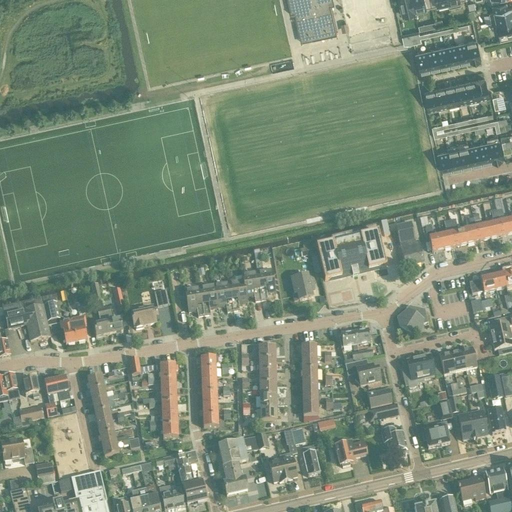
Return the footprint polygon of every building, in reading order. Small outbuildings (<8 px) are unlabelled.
[(336,35),(330,6),(334,5),(332,0),(286,0),(290,14),(289,14),(294,13),(300,42),(336,34),(336,35)] [(414,11),(411,0),(397,0),(398,1),(400,9),(401,14),(414,11)] [(431,7),(429,0),(411,0),(414,11),(431,7)] [(446,0),(447,3),(448,8),(461,5),(460,1),(464,0),(446,0)] [(491,25),(496,24),(511,19),(511,7),(507,9),(506,3),(492,6),(493,12),(488,13),(491,25)] [(511,19),(496,24),(500,41),(511,38),(511,19)] [(465,43),(470,62),(480,59),(476,41),(465,43)] [(460,64),(470,62),(465,43),(455,45),(460,64)] [(450,66),(460,64),(455,45),(445,47),(450,66)] [(435,49),(440,68),(450,66),(445,47),(435,49)] [(430,70),(440,68),(435,49),(425,52),(430,70)] [(419,73),(430,70),(425,52),(415,54),(419,73)] [(474,81),(478,100),(488,98),(484,79),(474,81)] [(468,102),(478,100),(474,81),(464,83),(468,102)] [(454,86),(458,104),(468,102),(464,83),(454,86)] [(458,104),(454,86),(444,88),(449,110),(448,106),(458,104)] [(449,110),(444,88),(434,90),(439,112),(449,110)] [(439,112),(434,90),(423,92),(428,111),(437,109),(438,112),(439,112)] [(487,139),(491,162),(502,159),(497,137),(487,139)] [(491,162),(487,139),(486,140),(487,143),(477,145),(481,164),(491,162)] [(461,168),(471,166),(467,144),(457,146),(461,168)] [(467,144),(471,166),(481,164),(477,145),(468,147),(467,144)] [(447,152),(452,170),(461,168),(457,146),(447,148),(447,152)] [(441,173),(452,170),(447,152),(437,154),(441,173)] [(502,211),(496,212),(502,238),(511,235),(511,227),(510,221),(504,223),(502,211)] [(494,225),(487,227),(491,241),(502,238),(496,212),(491,213),(494,225)] [(478,216),(473,217),(475,224),(474,224),(475,229),(476,229),(479,243),(491,241),(487,227),(481,228),(478,216)] [(455,221),(449,223),(451,229),(452,235),(455,249),(467,246),(464,232),(458,233),(456,228),(455,221)] [(387,224),(381,225),(384,238),(390,236),(387,224)] [(394,230),(404,270),(424,265),(419,245),(415,246),(415,244),(419,243),(415,225),(411,226),(411,225),(394,230)] [(447,236),(440,237),(444,251),(455,249),(452,235),(451,229),(446,230),(447,236)] [(475,229),(464,232),(467,246),(479,243),(476,229),(475,229)] [(360,237),(359,232),(331,239),(332,244),(316,248),(324,283),(334,280),(334,281),(352,277),(352,279),(358,277),(358,275),(369,272),(386,268),(378,233),(360,237)] [(440,237),(429,240),(432,254),(444,251),(440,237)] [(302,259),(313,256),(310,246),(303,248),(304,251),(300,251),(302,259)] [(257,274),(263,273),(260,257),(254,258),(257,274)] [(315,276),(320,274),(316,258),(311,260),(315,276)] [(262,303),(268,302),(267,296),(275,295),(272,272),(263,273),(257,274),(262,303)] [(262,303),(257,274),(242,276),(243,282),(246,300),(246,299),(254,298),(255,304),(262,303)] [(508,290),(505,276),(493,278),(496,292),(508,290)] [(309,283),(307,277),(292,280),(295,296),(292,296),(294,304),(299,302),(300,303),(313,300),(311,292),(315,291),(313,282),(309,283)] [(484,295),(496,292),(493,278),(480,281),(481,282),(469,285),(472,297),(483,294),(484,295)] [(246,300),(243,282),(229,285),(233,314),(240,313),(239,307),(247,305),(246,299),(246,300)] [(233,314),(229,285),(214,287),(218,310),(226,309),(227,315),(233,314)] [(103,307),(102,303),(98,287),(90,289),(94,304),(95,304),(97,312),(100,326),(93,328),(96,341),(109,338),(102,307),(103,307)] [(204,318),(211,317),(210,312),(218,310),(214,287),(200,289),(204,318)] [(204,318),(200,289),(185,292),(188,315),(197,314),(198,319),(204,318)] [(157,310),(169,307),(166,292),(154,295),(157,310)] [(121,296),(114,297),(118,314),(125,313),(121,296)] [(19,305),(2,308),(7,332),(26,328),(30,344),(50,339),(47,324),(46,324),(43,307),(41,300),(19,305)] [(44,307),(43,307),(46,324),(47,324),(56,322),(57,326),(59,326),(61,333),(63,333),(63,334),(62,334),(65,347),(76,345),(73,331),(71,323),(65,324),(64,321),(60,319),(59,319),(56,304),(44,307)] [(109,309),(108,306),(103,307),(102,307),(109,338),(123,335),(120,322),(113,323),(110,309),(109,309)] [(428,325),(425,311),(411,309),(408,313),(408,312),(397,320),(400,329),(409,335),(412,337),(421,334),(423,326),(424,326),(428,325)] [(130,315),(134,331),(135,330),(135,332),(143,330),(143,329),(156,326),(152,310),(130,315)] [(511,336),(510,336),(508,329),(511,327),(511,318),(510,319),(491,323),(492,329),(489,330),(490,335),(489,336),(490,342),(511,336)] [(84,320),(71,323),(73,331),(76,345),(87,343),(84,331),(86,330),(86,328),(84,320)] [(354,335),(356,348),(370,345),(368,332),(366,333),(366,331),(361,332),(361,334),(354,335)] [(356,348),(354,335),(347,336),(347,334),(342,335),(342,337),(340,337),(341,339),(339,339),(341,350),(356,348)] [(511,336),(490,342),(492,347),(493,347),(494,353),(498,352),(499,358),(511,354),(511,336)] [(0,344),(0,360),(10,358),(7,343),(0,344)] [(302,360),(317,360),(316,348),(301,348),(302,360)] [(259,362),(276,361),(275,349),(259,349),(259,362)] [(466,373),(477,370),(472,350),(461,353),(466,373)] [(359,361),(373,359),(372,352),(358,354),(359,361)] [(455,375),(466,373),(461,353),(450,355),(455,375)] [(444,378),(455,375),(450,355),(439,358),(444,378)] [(424,358),(418,359),(424,382),(435,379),(435,380),(442,378),(438,359),(431,361),(430,357),(424,359),(424,358)] [(408,366),(401,368),(406,389),(408,388),(408,389),(410,390),(415,389),(416,387),(416,386),(424,384),(423,382),(424,382),(418,359),(413,360),(413,362),(407,363),(408,366)] [(131,377),(140,376),(140,371),(138,360),(129,362),(131,377)] [(201,373),(216,372),(216,366),(219,366),(218,360),(215,360),(200,361),(201,373)] [(317,360),(302,360),(302,372),(317,371),(317,365),(319,365),(319,360),(317,360)] [(259,374),(276,374),(276,361),(259,362),(259,374)] [(368,368),(367,362),(345,367),(348,379),(358,376),(358,379),(355,382),(360,388),(361,389),(381,384),(378,371),(374,372),(373,367),(368,368)] [(175,368),(174,367),(160,367),(140,371),(140,376),(160,373),(160,383),(175,382),(175,373),(178,373),(178,368),(175,368)] [(302,383),(317,383),(317,371),(302,372),(302,383)] [(201,384),(216,383),(216,372),(201,373),(201,384)] [(260,386),(276,386),(276,374),(259,374),(260,386)] [(89,392),(104,389),(101,377),(87,381),(89,392)] [(14,378),(3,380),(8,403),(14,402),(19,401),(17,393),(14,378)] [(503,400),(498,378),(487,380),(491,402),(503,400)] [(507,379),(501,381),(505,400),(511,398),(511,393),(511,394),(509,379),(507,379)] [(3,380),(0,380),(0,405),(3,404),(8,403),(3,380)] [(65,380),(54,382),(58,396),(59,405),(65,403),(70,402),(68,394),(65,380)] [(39,400),(35,381),(22,384),(25,399),(32,397),(33,401),(39,400)] [(53,406),(51,398),(58,396),(54,382),(44,385),(47,398),(49,406),(49,407),(53,406)] [(161,394),(176,393),(175,382),(160,383),(161,394)] [(202,395),(217,395),(216,383),(201,384),(202,395)] [(303,395),(317,395),(317,383),(302,383),(303,395)] [(260,399),(276,398),(276,386),(260,386),(260,399)] [(469,389),(471,396),(483,393),(482,386),(469,389)] [(105,396),(104,389),(89,392),(92,403),(118,398),(118,397),(117,394),(105,396)] [(392,405),(389,392),(376,396),(375,393),(367,395),(371,411),(392,405)] [(161,405),(176,405),(176,393),(161,394),(161,405)] [(434,400),(435,404),(447,402),(445,394),(438,396),(438,399),(434,400)] [(202,407),(217,406),(217,395),(202,395),(202,407)] [(303,407),(318,406),(317,395),(303,395),(303,407)] [(94,415),(109,411),(107,404),(113,403),(125,400),(124,396),(118,397),(118,398),(92,403),(94,415)] [(260,411),(277,411),(276,398),(260,399),(260,411)] [(450,401),(453,416),(459,415),(456,400),(450,401)] [(5,411),(2,412),(4,421),(6,429),(12,427),(11,419),(12,419),(8,403),(3,404),(5,411)] [(440,412),(443,422),(452,420),(448,403),(436,406),(438,413),(440,412)] [(162,417),(177,416),(176,405),(161,405),(162,417)] [(45,407),(48,420),(56,418),(54,406),(53,406),(49,407),(49,406),(45,407)] [(203,418),(218,417),(217,406),(202,407),(203,418)] [(303,419),(318,418),(318,406),(303,407),(303,419)] [(378,422),(399,417),(397,406),(376,411),(378,422)] [(41,409),(25,412),(28,423),(39,421),(43,420),(41,409)] [(97,426),(111,423),(109,411),(94,415),(97,426)] [(261,424),(277,423),(277,411),(260,411),(261,424)] [(492,437),(506,434),(501,411),(488,414),(492,437)] [(25,412),(19,413),(21,424),(28,423),(25,412)] [(487,438),(482,414),(471,416),(474,430),(475,430),(477,440),(487,438)] [(162,428),(177,428),(177,416),(162,417),(159,417),(159,422),(162,422),(162,428)] [(474,430),(471,416),(462,418),(459,422),(463,443),(473,441),(473,442),(477,441),(477,440),(475,430),(474,430)] [(203,430),(218,429),(218,417),(203,418),(203,430)] [(99,437),(114,434),(111,423),(97,426),(99,437)] [(441,448),(449,446),(447,438),(448,438),(446,424),(436,426),(434,429),(435,432),(424,434),(424,436),(422,436),(423,443),(426,442),(428,451),(436,449),(441,448)] [(327,432),(325,425),(320,426),(312,427),(314,434),(319,433),(319,434),(327,432)] [(163,440),(178,439),(177,428),(162,428),(163,440)] [(297,433),(296,431),(291,432),(295,448),(305,446),(302,431),(297,433)] [(396,437),(394,431),(381,434),(384,446),(387,445),(390,459),(408,455),(404,435),(396,437)] [(115,441),(114,434),(99,437),(102,449),(116,446),(122,444),(128,443),(127,438),(115,441)] [(287,447),(294,445),(291,434),(284,435),(287,447)] [(259,452),(269,450),(266,437),(256,439),(259,452)] [(218,448),(223,469),(226,485),(224,486),(227,498),(247,494),(244,481),(241,481),(238,466),(248,464),(246,455),(259,452),(256,439),(218,448)] [(138,441),(128,443),(122,444),(123,448),(129,446),(131,452),(140,450),(138,441)] [(23,452),(22,442),(1,445),(4,464),(24,461),(25,467),(34,466),(31,451),(23,452)] [(352,447),(351,442),(342,444),(343,447),(336,449),(340,468),(342,467),(343,470),(350,468),(350,466),(352,465),(351,461),(368,458),(364,444),(352,447)] [(104,460),(119,457),(116,446),(102,449),(104,460)] [(308,479),(320,476),(314,448),(302,451),(308,479)] [(175,458),(177,466),(180,480),(186,502),(187,508),(207,503),(203,486),(201,480),(196,481),(195,477),(194,474),(197,473),(196,467),(198,466),(195,453),(175,458)] [(280,459),(281,464),(286,484),(292,483),(292,482),(297,480),(291,456),(280,459)] [(165,469),(177,466),(175,458),(163,461),(165,467),(165,469)] [(274,465),(273,460),(268,462),(274,486),(279,485),(279,486),(286,484),(281,464),(274,465)] [(157,469),(165,467),(163,461),(155,463),(157,469)] [(142,474),(152,471),(151,465),(140,468),(142,474)] [(38,479),(53,477),(51,469),(36,471),(38,479)] [(111,481),(117,479),(121,478),(119,471),(109,474),(111,481)] [(502,472),(486,475),(491,497),(507,493),(502,472)] [(71,481),(73,492),(75,501),(78,511),(106,511),(104,505),(106,504),(107,504),(100,476),(99,474),(100,478),(72,485),(71,481)] [(485,498),(480,476),(479,477),(480,480),(458,485),(459,490),(458,491),(458,493),(460,492),(463,504),(475,501),(476,503),(486,500),(485,498)] [(60,484),(58,484),(61,495),(73,492),(71,481),(60,484)] [(150,511),(160,511),(154,488),(145,490),(150,511)] [(177,494),(175,488),(170,489),(175,511),(185,509),(182,493),(177,494)] [(164,511),(170,511),(175,511),(170,489),(164,490),(165,497),(161,498),(164,511)] [(141,511),(150,511),(145,490),(140,491),(141,495),(143,501),(139,502),(141,511)] [(13,511),(30,511),(25,492),(10,495),(13,511)] [(131,511),(141,511),(139,502),(137,493),(131,494),(133,503),(129,504),(131,511)] [(118,502),(117,499),(111,501),(113,508),(113,511),(128,511),(126,500),(118,502)] [(414,511),(455,511),(453,500),(441,503),(443,511),(436,511),(435,506),(414,510),(414,511)] [(489,511),(510,511),(508,500),(487,505),(489,511)] [(78,511),(75,501),(37,510),(37,511),(78,511)] [(386,511),(382,511),(380,503),(360,508),(361,511),(393,511),(386,511)]
